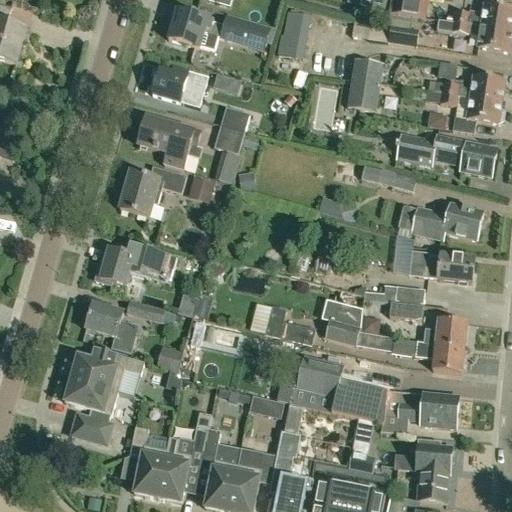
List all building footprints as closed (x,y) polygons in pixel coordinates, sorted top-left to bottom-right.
[(383,15),(386,0),(362,0),(360,9),(383,15)] [(0,62),(15,66),(26,28),(8,23),(12,10),(0,6),(0,62)] [(511,33),(511,10),(485,6),(483,16),(471,14),(471,16),(454,14),(453,24),(511,33)] [(199,51),(199,50),(214,54),(218,40),(230,43),(232,38),(264,47),(269,30),(226,17),(223,27),(206,22),(175,13),(167,43),(199,51)] [(301,14),(290,56),(312,62),(323,20),(301,14)] [(390,15),(388,28),(391,29),(406,31),(411,32),(413,18),(390,15)] [(453,24),(439,22),(437,32),(479,38),(477,50),(509,55),(511,36),(511,33),(453,24)] [(391,29),(388,28),(370,26),(367,42),(388,45),(388,44),(404,47),(415,48),(418,33),(411,32),(406,31),(391,29)] [(376,116),(384,67),(355,63),(348,111),(376,116)] [(198,77),(172,70),(170,76),(159,73),(153,98),(181,105),(184,94),(193,96),(198,77)] [(502,104),(505,82),(473,77),(470,100),(502,104)] [(218,78),(214,90),(237,97),(241,85),(218,78)] [(430,84),(428,94),(441,95),(442,86),(430,84)] [(459,98),(461,88),(443,85),(442,86),(441,95),(459,98)] [(426,103),(440,105),(441,95),(428,94),(427,93),(426,103)] [(457,109),(459,98),(441,95),(440,105),(440,106),(457,109)] [(297,103),(290,96),(283,103),(290,110),(297,103)] [(503,123),(504,115),(501,111),(502,104),(470,100),(466,121),(455,120),(453,133),(474,136),(476,124),(498,127),(498,125),(503,123)] [(245,132),(250,117),(226,110),(221,126),(245,132)] [(447,120),(430,116),(428,130),(445,133),(447,120)] [(176,128),(147,120),(139,147),(168,155),(165,166),(185,172),(192,146),(197,147),(201,132),(177,125),(176,128)] [(5,129),(0,127),(0,157),(14,162),(24,126),(8,121),(5,129)] [(238,157),(245,132),(221,126),(214,151),(238,157)] [(434,144),(400,137),(399,144),(398,144),(396,147),(395,147),(394,150),(395,151),(396,154),(397,154),(396,161),(431,168),(432,161),(441,163),(442,159),(461,162),(459,175),(490,181),(496,149),(435,138),(434,144)] [(379,187),(382,174),(365,169),(362,182),(379,187)] [(182,198),(187,179),(155,170),(152,181),(131,175),(120,212),(150,221),(154,206),(158,207),(162,192),(182,198)] [(255,194),(252,177),(238,179),(241,196),(255,194)] [(416,182),(398,177),(395,184),(393,191),(412,196),(416,182)] [(191,194),(210,200),(214,186),(195,180),(191,194)] [(342,221),(359,217),(355,203),(339,206),(342,221)] [(476,244),(484,214),(451,206),(449,217),(418,209),(411,237),(443,245),(445,237),(476,244)] [(179,260),(134,248),(124,245),(121,255),(109,252),(104,269),(99,268),(95,283),(111,288),(112,285),(125,289),(129,275),(171,288),(179,260)] [(442,259),(431,258),(431,256),(414,255),(413,267),(421,268),(420,279),(440,281),(440,282),(473,285),(475,262),(442,258),(442,259)] [(229,266),(211,262),(205,280),(207,280),(208,280),(210,280),(212,280),(213,280),(215,280),(217,279),(218,279),(220,278),(221,277),(222,276),(224,275),(225,274),(226,272),(227,271),(227,269),(228,268),(229,266)] [(391,306),(423,310),(423,306),(425,293),(398,289),(385,288),(384,296),(365,294),(365,296),(364,302),(371,303),(391,306)] [(207,324),(213,301),(199,298),(194,321),(207,324)] [(162,327),(166,314),(130,304),(127,316),(162,327)] [(94,305),(86,332),(115,341),(111,353),(131,359),(140,329),(120,324),(123,313),(94,305)] [(391,306),(390,319),(421,323),(423,310),(391,306)] [(359,335),(361,329),(363,314),(335,307),(325,342),(356,349),(392,355),(394,341),(359,335)] [(286,312),(273,309),(267,337),(312,348),(315,333),(287,326),(283,326),(286,312)] [(378,337),(380,322),(363,320),(361,335),(378,337)] [(464,350),(468,325),(440,322),(439,333),(426,332),(424,344),(464,350)] [(424,345),(417,344),(415,360),(435,362),(434,373),(461,376),(464,350),(424,344),(424,345)] [(346,357),(311,349),(308,348),(306,359),(305,359),(298,391),(374,409),(458,415),(459,400),(402,397),(402,396),(387,395),(387,393),(342,383),(345,368),(343,368),(346,357)] [(94,351),(91,362),(78,359),(74,374),(72,382),(119,395),(125,373),(144,378),(148,366),(123,359),(94,351)] [(166,392),(179,395),(182,384),(174,382),(176,376),(170,375),(166,392)] [(119,395),(72,382),(70,390),(69,390),(65,406),(75,408),(91,413),(89,420),(86,419),(77,417),(70,440),(108,451),(115,428),(110,426),(109,426),(111,418),(112,419),(119,395)] [(297,392),(293,391),(289,406),(332,416),(333,414),(376,425),(382,426),(381,435),(407,437),(408,421),(423,421),(422,429),(456,431),(458,415),(374,409),(298,391),(297,392)] [(289,409),(286,425),(300,428),(304,412),(289,409)] [(361,421),(357,443),(372,446),(376,425),(361,421)] [(204,456),(209,432),(197,429),(192,454),(204,456)] [(167,458),(166,458),(145,453),(149,433),(136,430),(131,455),(143,457),(137,487),(136,487),(134,497),(150,500),(158,501),(167,458)] [(216,459),(221,434),(209,432),(204,456),(216,459)] [(273,498),(270,511),(302,511),(307,489),(308,487),(306,487),(289,484),(294,462),(296,462),(301,439),(298,439),(284,436),(282,436),(277,459),(272,483),(269,498),(273,498)] [(182,507),(184,496),(191,459),(177,456),(180,443),(170,441),(166,458),(167,458),(158,501),(166,503),(182,507)] [(396,472),(416,473),(416,480),(420,480),(418,504),(420,504),(447,506),(450,466),(454,467),(455,455),(451,455),(451,450),(419,448),(418,461),(397,460),(396,472)] [(238,468),(229,511),(254,511),(255,511),(254,511),(260,481),(272,483),(277,459),(245,452),(242,451),(238,468)] [(365,466),(353,462),(351,471),(363,474),(365,466)] [(207,501),(205,511),(208,511),(229,511),(238,468),(215,463),(207,501)] [(327,475),(328,469),(316,466),(314,474),(326,477),(327,475)] [(340,478),(341,471),(328,469),(327,475),(340,478)] [(354,481),(355,474),(341,471),(340,478),(354,481)] [(367,483),(368,477),(355,474),(354,481),(367,483)] [(381,486),(382,480),(368,477),(367,483),(381,486)] [(394,482),(382,480),(381,486),(380,488),(392,490),(394,482)] [(319,485),(313,511),(382,511),(385,498),(319,485)] [(418,511),(420,504),(418,504),(391,498),(388,511),(418,511)] [(90,501),(87,511),(100,511),(102,503),(90,501)]
